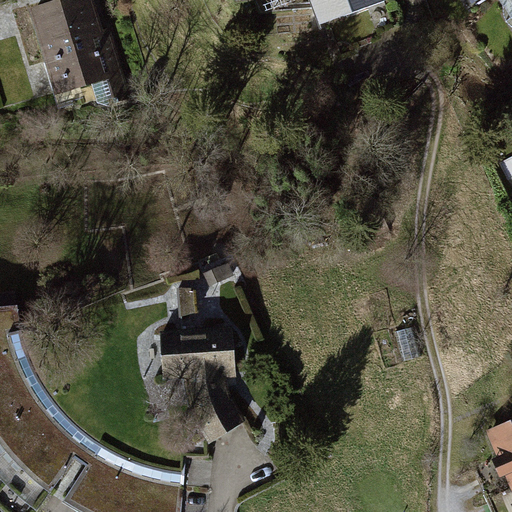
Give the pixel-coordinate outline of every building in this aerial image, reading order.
[(91,0),(73,0),(31,12),(55,99),(96,87),(102,108),(129,101),(111,33),(101,36),(91,0)] [(316,0),(326,29),(394,1),(393,0),(316,0)] [(511,0),(494,0),(493,1),(511,27),(511,0)] [(221,269),(205,275),(210,289),(226,283),(221,269)] [(197,289),(179,290),(180,315),(199,314),(197,289)] [(0,507),(8,511),(37,511),(49,499),(75,511),(179,511),(183,477),(123,461),(80,433),(47,401),(28,366),(17,308),(0,311),(0,507)] [(233,330),(161,334),(164,379),(186,378),(189,400),(196,421),(210,445),(245,423),(235,407),(230,396),(227,379),(236,378),(233,330)] [(511,428),(493,437),(502,459),(496,462),(505,482),(511,480),(511,428)]
